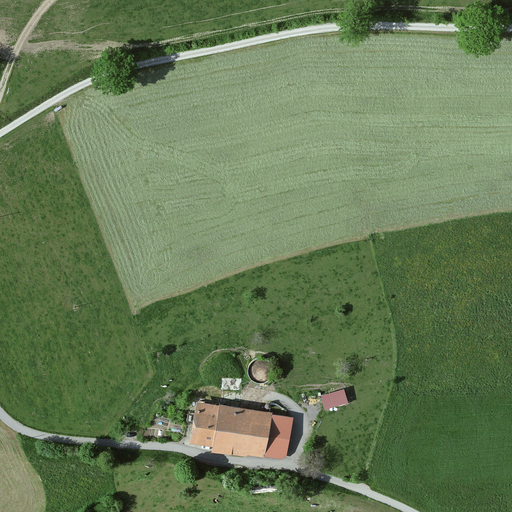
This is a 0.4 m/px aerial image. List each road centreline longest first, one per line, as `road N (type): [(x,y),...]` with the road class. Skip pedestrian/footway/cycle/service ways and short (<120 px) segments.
road 1 (unclassified): [(0,136),(82,85),(318,29),(511,28)]
road 2 (unclassified): [(409,511),(303,470),(167,447),(60,440),(31,434),(0,413)]
